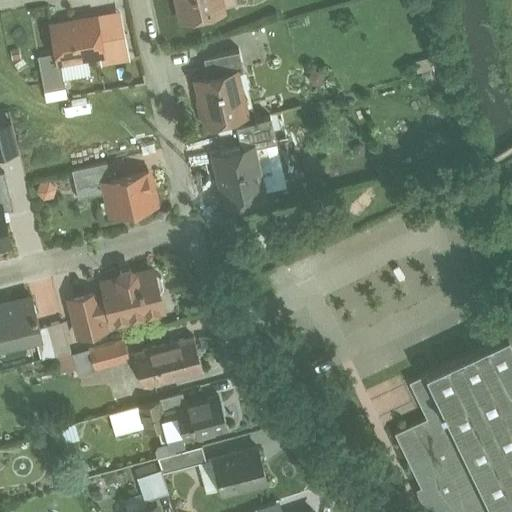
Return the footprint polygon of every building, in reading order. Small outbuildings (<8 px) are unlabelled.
[(177,0),(183,22),(204,17),(209,20),(217,18),(220,13),(223,12),(219,0),(177,0)] [(96,18),(52,26),(58,54),(60,64),(61,64),(103,56),(96,18)] [(240,52),(204,60),(209,79),(233,74),(234,75),(244,73),(240,52)] [(58,54),(38,58),(45,93),(66,89),(61,64),(60,64),(58,54)] [(209,79),(197,82),(207,124),(253,113),(253,112),(244,73),(234,75),(233,74),(209,79)] [(271,119),(237,129),(242,151),(253,148),(253,150),(264,147),(278,144),(271,119)] [(13,124),(0,126),(0,155),(19,151),(13,124)] [(242,151),(215,157),(226,206),(264,197),(258,170),(272,167),(268,151),(264,147),(253,150),(253,148),(242,151)] [(107,163),(72,171),(79,200),(108,194),(106,183),(111,182),(107,163)] [(4,172),(0,173),(0,205),(1,205),(3,212),(8,210),(9,211),(14,210),(4,172)] [(111,182),(106,183),(108,194),(110,200),(114,199),(117,214),(154,205),(147,174),(111,182)] [(0,248),(11,246),(3,212),(1,205),(0,205),(0,248)] [(152,271),(103,284),(107,298),(97,301),(102,318),(111,316),(113,324),(162,311),(158,294),(160,293),(164,287),(161,277),(155,274),(153,274),(152,271)] [(96,295),(71,301),(80,336),(105,330),(102,318),(97,301),(96,295)] [(32,298),(0,306),(0,347),(1,347),(0,343),(0,342),(40,333),(41,337),(42,337),(32,298)] [(63,322),(48,326),(56,357),(71,353),(63,322)] [(511,511),(511,339),(508,332),(410,382),(428,418),(396,434),(422,488),(416,490),(426,510),(431,507),(433,511),(511,511)] [(194,338),(135,354),(144,388),(204,372),(194,338)] [(124,340),(89,350),(95,371),(130,361),(124,340)] [(219,396),(186,405),(182,394),(160,400),(160,402),(161,402),(168,427),(167,428),(171,444),(186,440),(186,439),(209,433),(209,434),(228,429),(219,396)] [(160,402),(139,408),(141,415),(146,433),(167,428),(168,427),(161,402),(160,402)] [(138,406),(111,414),(113,423),(141,415),(139,408),(138,406)] [(202,447),(158,459),(162,469),(164,474),(207,462),(202,447)] [(258,448),(213,460),(222,495),(268,482),(258,448)] [(162,469),(137,477),(146,502),(170,494),(164,474),(162,469)]
